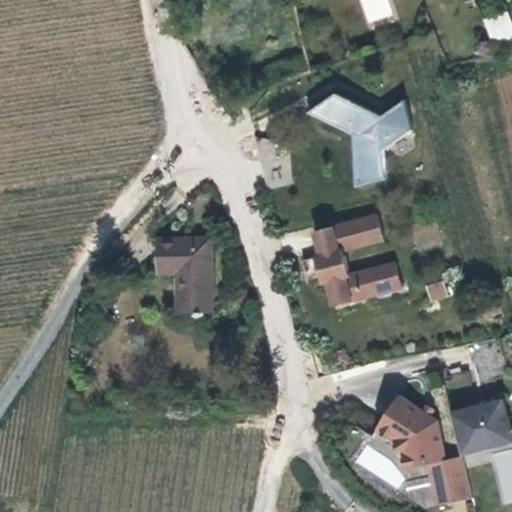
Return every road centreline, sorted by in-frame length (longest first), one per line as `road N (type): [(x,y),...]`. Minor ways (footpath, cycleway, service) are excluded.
road 1 (residential): [(272,474),(295,407),(245,191),(195,138),(165,0)]
road 2 (track): [(195,138),(108,235),(0,404)]
road 3 (track): [(295,407),(317,467),(353,511)]
